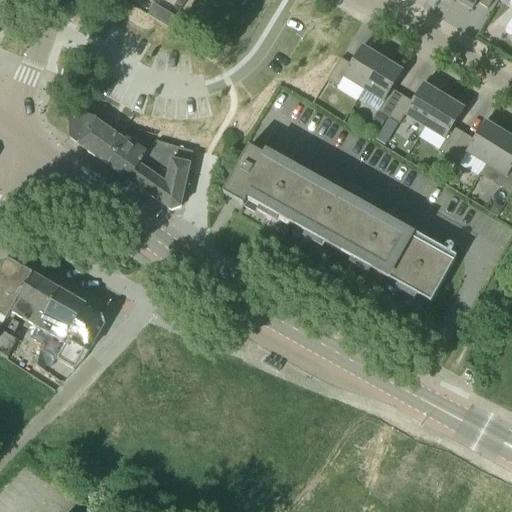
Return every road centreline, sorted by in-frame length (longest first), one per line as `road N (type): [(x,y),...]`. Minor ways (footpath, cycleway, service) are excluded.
road 1 (tertiary): [(511,447),(290,330),(181,259)]
road 2 (unclassified): [(0,467),(125,344),(181,259)]
road 3 (tertiary): [(181,259),(36,155)]
road 4 (residential): [(511,86),(374,0)]
road 5 (residential): [(0,118),(27,77),(56,0)]
